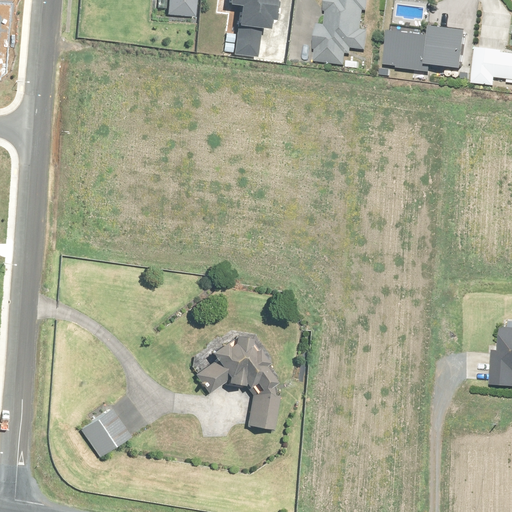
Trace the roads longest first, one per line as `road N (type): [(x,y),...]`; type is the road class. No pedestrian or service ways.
road 1 (residential): [(40,127),(14,511)]
road 2 (residential): [(50,0),(40,127)]
